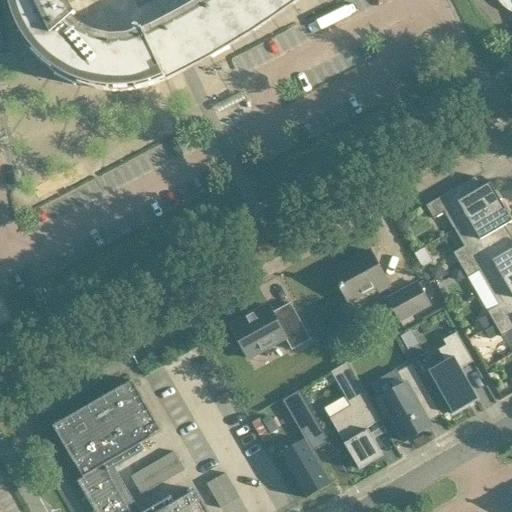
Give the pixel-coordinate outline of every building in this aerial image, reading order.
[(6,0),(9,9),(16,28),(26,45),(39,60),(55,73),(72,82),(91,88),(110,91),(130,91),(149,87),(167,80),(163,70),(204,49),(209,59),(232,45),(251,34),(274,19),(294,5),(290,0),(6,0)] [(455,229),(502,202),(500,200),(503,199),(497,190),(495,191),(491,183),(483,188),(477,177),(426,206),(434,219),(446,212),(455,229)] [(502,202),(455,229),(465,246),(454,253),(461,265),(511,236),(505,226),(511,221),(511,220),(508,213),(510,212),(505,203),(503,205),(502,202)] [(407,216),(397,221),(402,230),(408,227),(410,222),(407,216)] [(480,271),(490,288),(511,275),(511,237),(511,236),(461,265),(461,266),(467,277),(468,278),(480,271)] [(390,285),(381,268),(371,251),(332,272),(349,303),(376,287),(379,292),(390,285)] [(439,265),(430,270),(436,280),(445,275),(439,265)] [(461,266),(450,272),(453,278),(462,280),(467,277),(461,266)] [(488,312),(495,324),(511,314),(511,275),(490,288),(500,305),(488,312)] [(56,293),(50,283),(33,292),(39,302),(56,293)] [(388,300),(400,321),(430,304),(419,283),(388,300)] [(270,306),(231,328),(249,359),(286,339),(293,351),(311,341),(291,304),(274,313),(270,306)] [(390,306),(379,312),(385,323),(396,317),(390,306)] [(511,331),(511,314),(495,324),(503,337),(511,331)] [(411,329),(400,335),(408,350),(419,344),(411,329)] [(473,402),(479,399),(461,368),(473,361),(457,332),(443,340),(446,345),(443,347),(439,349),(440,352),(445,361),(429,371),(450,409),(452,412),(452,411),(453,413),(473,402)] [(331,418),(330,419),(345,444),(360,470),(384,456),(369,430),(368,430),(367,428),(380,420),(347,363),(331,372),(345,396),(351,406),(331,418)] [(418,402),(430,396),(412,364),(398,372),(405,384),(376,400),(386,418),(390,415),(405,442),(431,427),(428,422),(418,402)] [(163,432),(163,431),(133,381),(54,427),(83,478),(78,481),(95,511),(209,511),(197,490),(175,502),(172,496),(144,511),(140,511),(115,468),(145,451),(141,444),(163,432)] [(301,391),(283,401),(290,412),(295,410),(317,449),(330,442),(301,391)] [(257,394),(243,402),(264,441),(279,433),(257,394)] [(305,440),(281,454),(307,498),(331,484),(305,440)] [(175,451),(168,455),(174,464),(180,461),(175,451)] [(168,455),(162,459),(167,468),(174,464),(168,455)] [(162,459),(156,462),(161,472),(167,468),(162,459)] [(180,461),(174,464),(179,474),(185,470),(180,461)] [(156,462),(150,466),(155,475),(161,472),(156,462)] [(174,464),(167,468),(173,477),(179,474),(174,464)] [(150,466),(144,469),(149,479),(155,475),(150,466)] [(167,468),(161,472),(167,481),(173,477),(167,468)] [(144,469),(137,473),(143,482),(149,479),(144,469)] [(161,472),(155,475),(161,485),(167,481),(161,472)] [(137,473),(131,476),(137,486),(143,482),(137,473)] [(226,473),(216,479),(220,485),(229,479),(226,473)] [(155,475),(149,479),(154,488),(161,485),(155,475)] [(149,479),(143,482),(148,492),(154,488),(149,479)] [(216,479),(207,484),(211,490),(220,485),(216,479)] [(229,479),(220,485),(223,491),(233,485),(229,479)] [(143,482),(137,486),(142,495),(148,492),(143,482)] [(220,485),(211,490),(214,496),(223,491),(220,485)] [(233,485),(223,491),(227,497),(236,491),(233,485)] [(223,491),(214,496),(218,502),(227,497),(223,491)] [(236,491),(227,497),(231,503),(240,497),(236,491)] [(227,497),(218,502),(221,508),(231,503),(227,497)]
